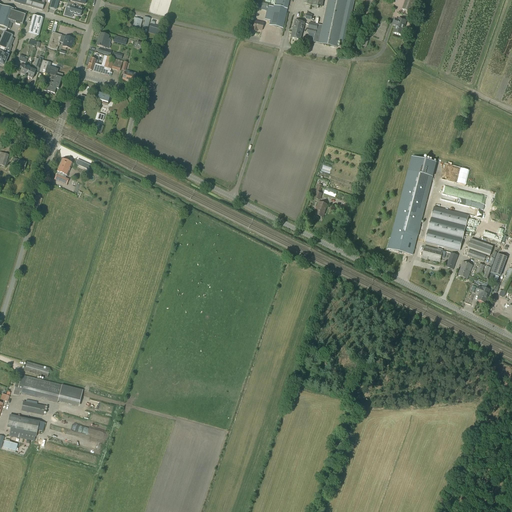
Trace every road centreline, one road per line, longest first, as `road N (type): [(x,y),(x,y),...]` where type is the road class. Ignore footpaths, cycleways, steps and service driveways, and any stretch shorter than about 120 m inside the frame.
road 1 (tertiary): [(511,337),(233,198)]
road 2 (tertiary): [(233,198),(132,146),(133,94),(76,74)]
road 3 (unclassified): [(98,2),(281,47)]
road 4 (unclassified): [(0,324),(54,144)]
road 5 (unclassified): [(233,198),(281,47)]
road 6 (unclassified): [(281,47),(338,59),(377,55),(398,0)]
